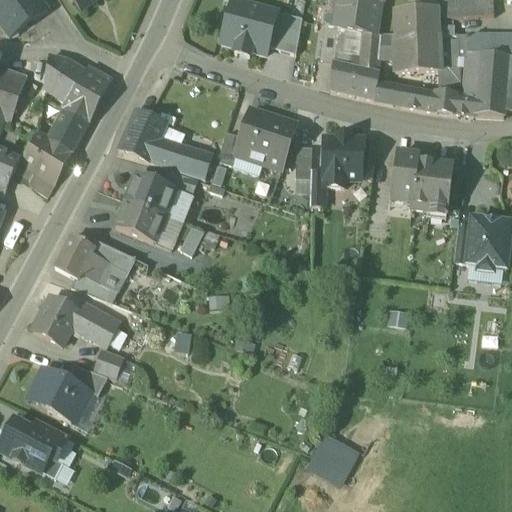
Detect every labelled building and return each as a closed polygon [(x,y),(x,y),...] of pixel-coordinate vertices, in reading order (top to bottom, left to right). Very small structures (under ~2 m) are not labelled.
[(0,0),(0,28),(8,40),(45,13),(35,0),(0,0)] [(70,0),(80,14),(99,0),(70,0)] [(376,40),(380,6),(336,0),(332,29),(331,31),(341,33),(360,37),(376,40)] [(459,17),(459,20),(494,19),(493,0),(459,2),(459,11),(459,17)] [(459,11),(459,2),(436,3),(437,12),(437,20),(459,20),(459,17),(459,11)] [(250,55),(265,59),(267,52),(276,17),(231,5),(220,47),(235,51),(233,56),(249,61),(250,55)] [(391,16),(393,41),(393,42),(438,39),(438,31),(437,20),(437,12),(391,16)] [(301,23),(276,17),(267,52),(294,59),(301,23)] [(332,69),(336,69),(341,33),(331,31),(332,29),(325,29),(320,64),(332,66),(332,69)] [(336,69),(357,73),(360,37),(341,33),(336,69)] [(357,73),(377,77),(378,62),(379,56),(380,41),(376,40),(360,37),(357,73)] [(394,77),(437,75),(441,74),(439,44),(439,39),(438,39),(393,42),(393,41),(381,41),(379,56),(379,62),(393,62),(394,77)] [(456,44),(439,44),(441,74),(437,75),(438,92),(459,91),(458,62),(465,62),(467,39),(455,39),(456,44)] [(511,39),(468,39),(466,58),(508,63),(511,62),(511,39)] [(504,123),(504,117),(508,63),(466,58),(466,62),(465,62),(464,80),(476,81),(474,103),(473,120),(504,123)] [(43,92),(63,106),(84,75),(65,64),(47,60),(43,92)] [(328,95),(373,105),(376,89),(377,77),(357,73),(336,69),(332,69),(328,95)] [(25,81),(0,72),(0,122),(0,123),(9,126),(25,81)] [(87,72),(84,75),(63,106),(60,111),(64,114),(85,129),(109,84),(87,72)] [(374,105),(390,108),(394,93),(376,90),(374,105)] [(390,108),(402,111),(405,98),(407,96),(394,93),(390,108)] [(474,103),(407,96),(405,98),(402,111),(423,115),(473,120),(474,103)] [(58,150),(70,157),(85,129),(64,114),(53,131),(38,123),(35,137),(58,150)] [(261,171),(279,176),(294,129),(247,114),(239,142),(235,154),(237,154),(264,163),(261,171)] [(119,152),(150,166),(158,148),(163,137),(166,129),(135,115),(119,152)] [(35,137),(24,161),(19,170),(32,178),(53,190),(70,157),(58,150),(35,137)] [(163,137),(158,148),(177,155),(179,150),(181,143),(163,137)] [(229,171),(232,172),(235,162),(237,154),(235,154),(239,142),(226,137),(216,167),(229,171)] [(323,192),(343,193),(344,185),(359,185),(359,181),(360,164),(362,164),(362,145),(362,144),(349,144),(349,140),(336,139),(336,143),(324,143),(323,175),(322,192),(323,192)] [(359,181),(372,183),(376,147),(362,145),(362,164),(360,164),(359,181)] [(171,174),(177,155),(158,148),(150,166),(171,174)] [(171,174),(203,184),(211,160),(201,156),(202,152),(197,151),(196,155),(179,150),(177,155),(171,174)] [(295,184),(311,184),(311,175),(311,152),(296,152),(295,184)] [(237,154),(235,162),(261,171),(264,163),(237,154)] [(19,164),(0,156),(0,189),(6,192),(15,173),(17,168),(19,164)] [(409,213),(446,218),(452,170),(417,166),(418,160),(395,157),(389,205),(410,208),(409,213)] [(258,181),(261,171),(235,162),(232,172),(258,181)] [(15,173),(29,184),(32,178),(19,170),(17,168),(15,173)] [(310,211),(323,211),(323,192),(322,192),(323,175),(311,175),(311,184),(310,199),(310,211)] [(28,186),(47,201),(53,190),(32,178),(29,184),(28,186)] [(136,178),(125,205),(164,221),(175,194),(170,192),(136,178)] [(170,192),(175,194),(164,221),(181,227),(192,201),(198,185),(176,178),(170,192)] [(311,184),(295,184),(294,198),(310,199),(311,184)] [(115,230),(154,246),(164,221),(125,205),(115,230)] [(181,227),(164,221),(154,246),(170,253),(181,227)] [(510,229),(470,224),(469,232),(465,268),(465,270),(505,275),(510,229)] [(469,232),(457,231),(452,266),(465,268),(469,232)] [(180,255),(191,260),(203,237),(191,232),(180,255)] [(76,284),(80,278),(94,252),(92,251),(71,240),(54,272),(74,283),(76,284)] [(96,245),(92,251),(94,252),(80,278),(117,297),(134,263),(96,245)] [(100,304),(111,308),(117,297),(80,278),(76,284),(74,283),(70,293),(100,304)] [(228,300),(208,301),(208,314),(229,313),(228,300)] [(63,346),(70,334),(78,319),(76,317),(48,302),(30,336),(60,352),(63,346)] [(100,304),(92,318),(116,331),(126,314),(111,308),(100,304)] [(79,311),(76,317),(78,319),(70,334),(78,338),(104,353),(107,348),(115,333),(116,331),(92,318),(79,311)] [(408,318),(388,315),(386,330),(406,333),(408,318)] [(127,340),(115,333),(107,348),(118,355),(127,340)] [(70,334),(63,346),(71,351),(78,338),(70,334)] [(255,345),(236,340),(233,353),(251,359),(255,345)] [(93,377),(115,386),(123,364),(124,363),(101,355),(93,377)] [(137,369),(123,364),(115,386),(129,391),(137,369)] [(92,398),(97,401),(106,383),(73,370),(66,383),(92,397),(92,398)] [(46,416),(70,428),(78,412),(83,414),(92,398),(92,397),(66,383),(46,373),(42,379),(38,377),(27,398),(49,410),(46,416)] [(24,404),(46,416),(49,410),(27,398),(24,404)] [(83,414),(75,430),(86,436),(103,404),(97,401),(92,398),(83,414)] [(78,412),(70,428),(75,430),(83,414),(78,412)] [(31,435),(63,452),(67,444),(69,441),(37,424),(31,435)] [(41,477),(55,484),(62,470),(55,466),(63,452),(31,435),(13,426),(0,451),(0,456),(40,477),(41,477)] [(360,458),(324,438),(304,473),(341,493),(360,458)] [(73,449),(67,444),(63,452),(55,466),(62,470),(67,473),(75,458),(70,455),(73,449)] [(131,473),(113,464),(108,474),(126,483),(131,473)]
